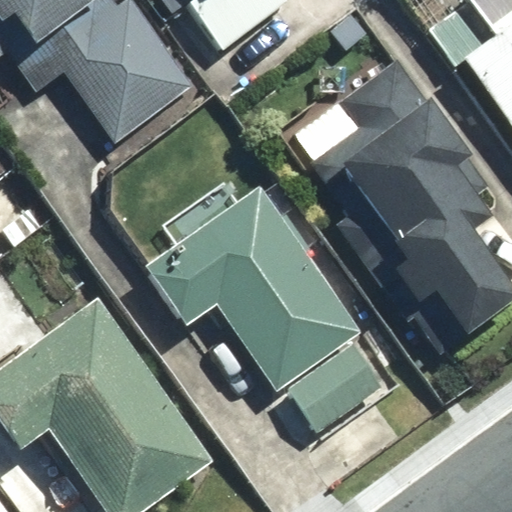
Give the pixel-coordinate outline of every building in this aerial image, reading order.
[(121,0),(115,5),(111,0),(0,0),(0,77),(10,69),(35,101),(55,85),(107,150),(194,81),(129,0),(121,0)] [(201,0),(203,1),(181,18),(212,58),(280,6),(275,0),(201,0)] [(483,44),(454,64),(511,145),(511,0),(473,0),(459,11),(483,44)] [(359,133),(302,174),(438,359),(511,304),(511,241),(460,170),(466,165),(395,69),(341,108),(359,133)] [(392,386),(260,185),(223,210),(215,198),(161,234),(172,250),(143,269),(184,331),(213,312),(273,402),(285,394),(313,437),(392,386)] [(149,511),(213,467),(92,301),(0,367),(0,441),(16,463),(36,448),(81,509),(84,506),(88,511),(149,511)]
